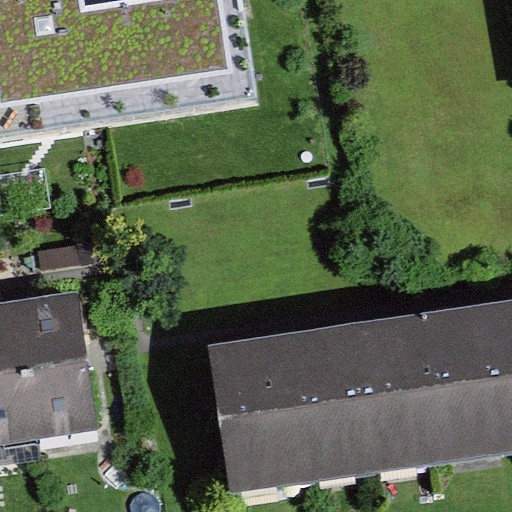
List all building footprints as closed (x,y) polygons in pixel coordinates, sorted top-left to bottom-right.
[(32,0),(44,86),(324,48),(318,0),(32,0)] [(14,309),(35,438),(88,430),(68,301),(14,309)] [(0,443),(35,438),(14,309),(0,310),(0,443)] [(511,315),(369,336),(388,468),(511,449),(511,315)] [(388,468),(369,336),(198,361),(218,493),(388,468)]
